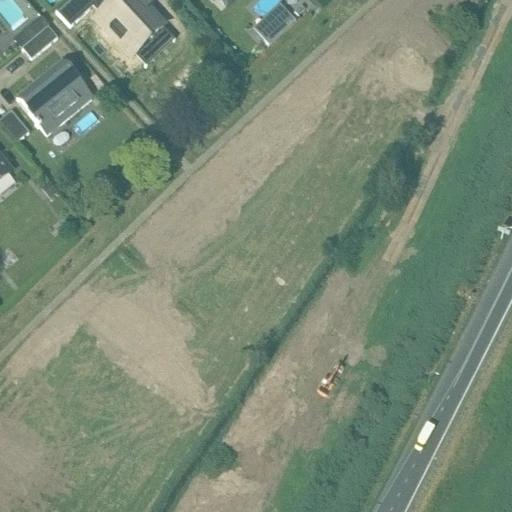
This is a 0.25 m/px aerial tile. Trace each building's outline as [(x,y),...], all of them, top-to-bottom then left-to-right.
[(78,0),(70,0),(55,14),(70,30),(89,12),(88,11),(78,0)] [(117,0),(99,0),(88,11),(89,12),(92,9),(99,17),(95,21),(131,58),(133,56),(143,46),(155,60),(175,42),(162,28),(163,28),(148,12),(154,7),(152,6),(150,8),(144,1),(144,0),(117,0)] [(282,22),(262,42),(268,48),(294,23),(283,11),(277,16),(282,22)] [(43,19),(30,30),(37,38),(47,29),(50,27),(43,19)] [(21,51),(30,62),(57,41),(47,29),(37,38),(21,51)] [(16,101),(29,117),(46,138),(91,101),(61,64),(38,83),(44,91),(23,108),(17,100),(16,101)] [(0,122),(0,125),(16,145),(28,135),(11,113),(0,122)] [(0,182),(11,173),(0,160),(0,182)] [(47,184),(40,191),(48,200),(56,194),(47,184)]
